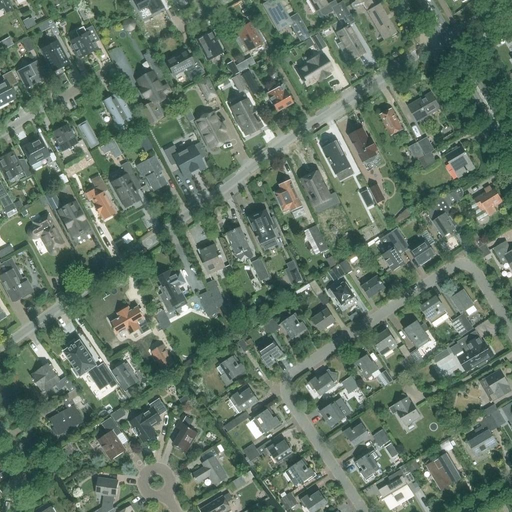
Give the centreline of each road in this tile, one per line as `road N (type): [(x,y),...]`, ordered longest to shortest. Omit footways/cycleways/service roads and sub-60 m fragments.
road 1 (residential): [(0,349),(428,46)]
road 2 (residential): [(511,332),(478,275),(456,266),(291,376),(284,396),(364,511)]
road 3 (tertiary): [(511,148),(445,36)]
